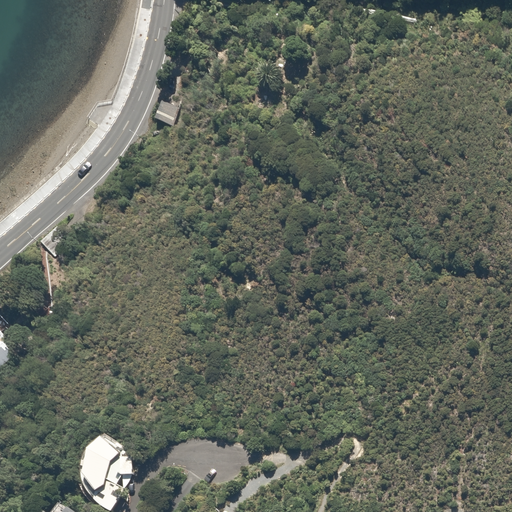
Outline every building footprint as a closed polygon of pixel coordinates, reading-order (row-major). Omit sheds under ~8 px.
[(182,107),(161,99),(154,119),(175,126),(182,107)] [(66,233),(59,225),(41,243),(48,250),(66,233)] [(8,339),(0,328),(0,364),(12,354),(3,343),(8,339)] [(144,463),(102,432),(72,473),(96,490),(90,497),(109,511),(144,463)] [(78,511),(65,503),(59,511),(78,511)]
